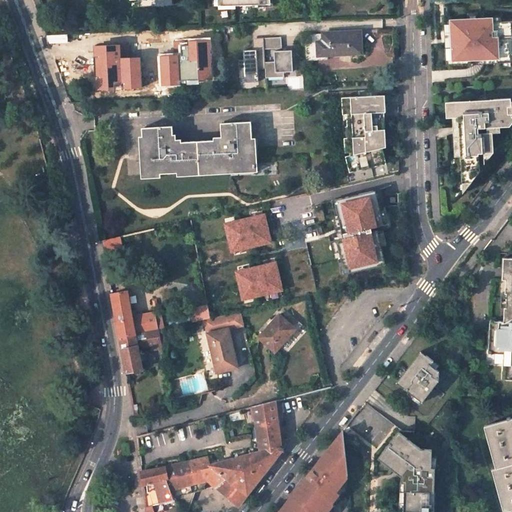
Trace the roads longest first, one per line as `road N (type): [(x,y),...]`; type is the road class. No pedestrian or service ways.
road 1 (tertiary): [(99,456),(112,424),(112,370),(69,153),(15,0)]
road 2 (secondary): [(257,511),(445,262)]
road 3 (residential): [(413,0),(421,231),(445,262)]
